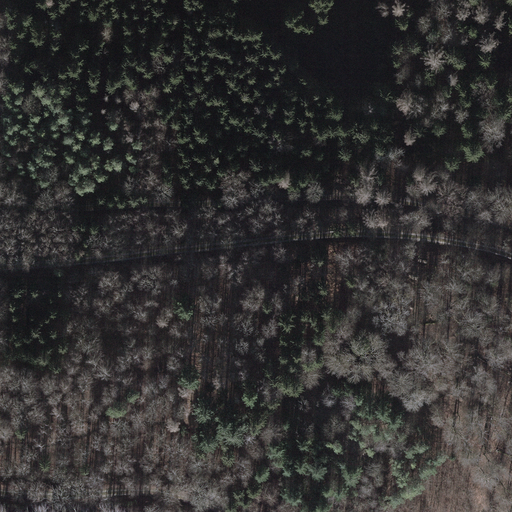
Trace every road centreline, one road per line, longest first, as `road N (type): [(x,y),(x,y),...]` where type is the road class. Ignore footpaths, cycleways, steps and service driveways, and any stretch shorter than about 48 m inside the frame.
road 1 (track): [(0,266),(344,233),(443,236),(511,255)]
road 2 (track): [(511,227),(397,199),(320,194),(0,204)]
road 3 (track): [(0,490),(152,490),(224,511)]
